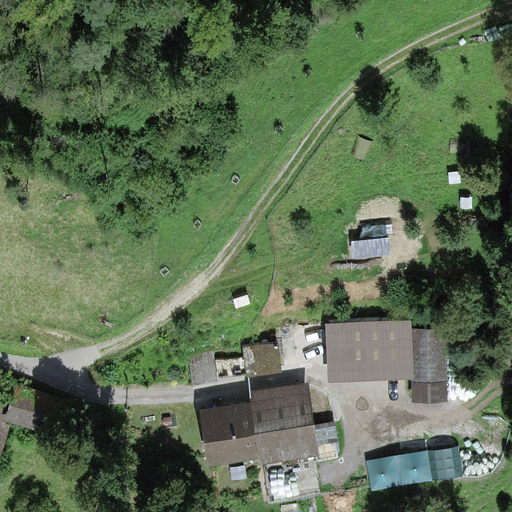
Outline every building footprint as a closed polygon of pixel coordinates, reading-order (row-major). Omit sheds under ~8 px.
[(339,322),(342,377),(406,374),(403,319),(339,322)] [(417,405),(448,404),(446,331),(415,332),(417,405)] [(284,378),(282,342),(195,347),(197,383),(284,378)] [(0,395),(0,428),(5,413),(47,425),(55,400),(14,388),(10,399),(0,395)] [(303,395),(205,410),(212,459),(310,444),(303,395)] [(370,459),(372,493),(458,488),(456,453),(370,459)]
